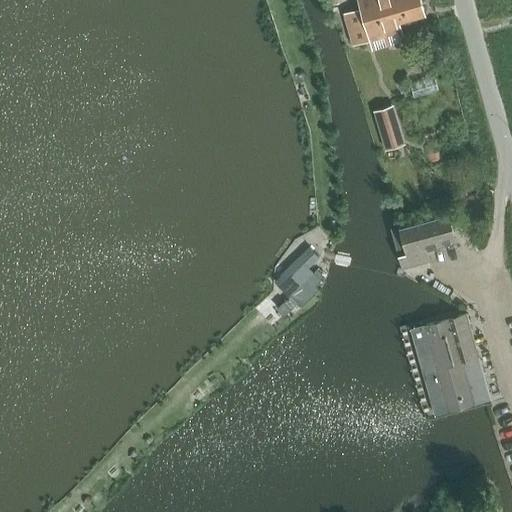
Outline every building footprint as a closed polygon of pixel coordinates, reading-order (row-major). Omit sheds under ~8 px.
[(400,21),(426,14),(421,0),(359,0),(362,7),(345,12),(355,45),(403,31),(400,21)] [(439,89),(435,75),(410,83),(415,97),(439,89)] [(398,115),(378,121),(386,150),(407,143),(398,115)] [(448,214),(392,230),(404,268),(431,260),(428,247),(456,239),(448,214)] [(310,247),(282,275),(291,284),(309,267),(319,257),(310,247)] [(307,269),(291,284),(294,287),(289,292),(300,302),(320,282),(307,269)] [(320,279),(324,275),(318,269),(314,273),(320,279)] [(477,347),(468,313),(410,329),(435,416),(491,400),(480,358),(482,357),(479,346),(477,347)]
